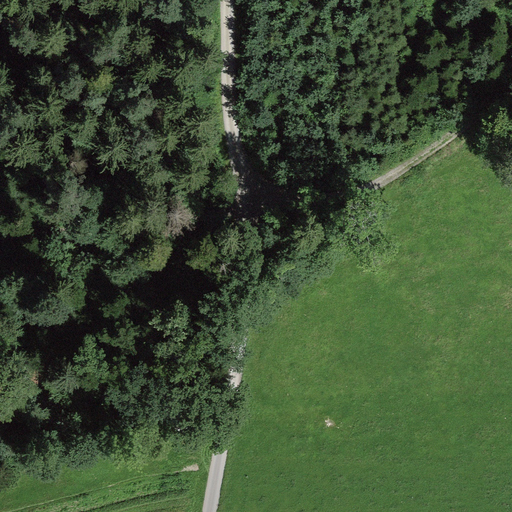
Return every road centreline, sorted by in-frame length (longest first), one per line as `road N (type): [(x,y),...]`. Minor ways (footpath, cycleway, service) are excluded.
road 1 (track): [(229,0),(244,208),(238,356),(212,511)]
road 2 (track): [(511,95),(366,191),(244,208)]
